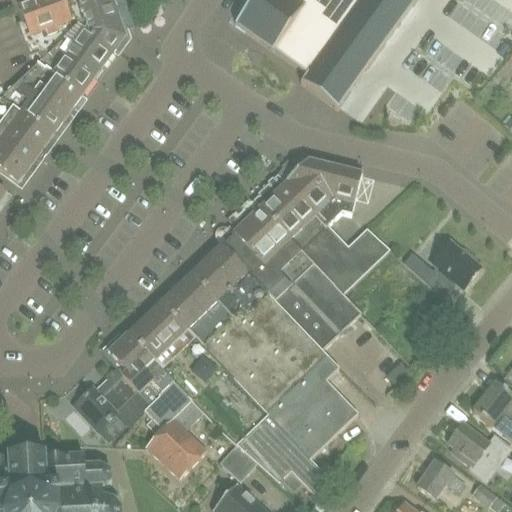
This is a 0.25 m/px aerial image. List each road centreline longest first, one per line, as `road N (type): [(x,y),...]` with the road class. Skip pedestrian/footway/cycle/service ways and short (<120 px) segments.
road 1 (residential): [(511,234),(438,174),(292,137),(183,62),(175,48),(207,0)]
road 2 (residential): [(353,511),(511,303)]
